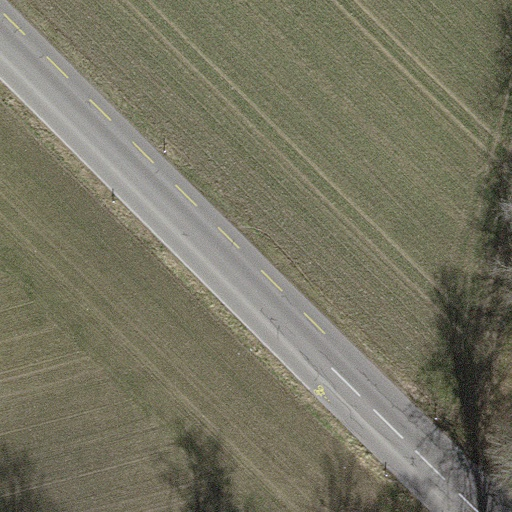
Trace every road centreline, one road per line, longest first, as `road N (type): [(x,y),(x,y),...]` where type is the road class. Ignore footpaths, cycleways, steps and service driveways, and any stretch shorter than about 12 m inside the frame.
road 1 (secondary): [(0,35),(482,511)]
road 2 (track): [(486,511),(511,302)]
